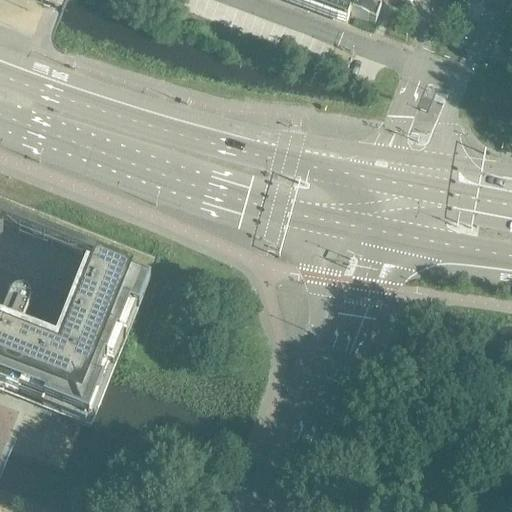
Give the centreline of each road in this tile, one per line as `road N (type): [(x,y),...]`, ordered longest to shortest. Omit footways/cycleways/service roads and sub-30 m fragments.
road 1 (primary): [(372,183),(288,169),(0,76)]
road 2 (primary): [(0,116),(245,202),(353,227)]
road 3 (tertiary): [(353,227),(248,511)]
road 4 (tertiary): [(283,511),(388,234)]
road 5 (primary): [(388,234),(511,256)]
